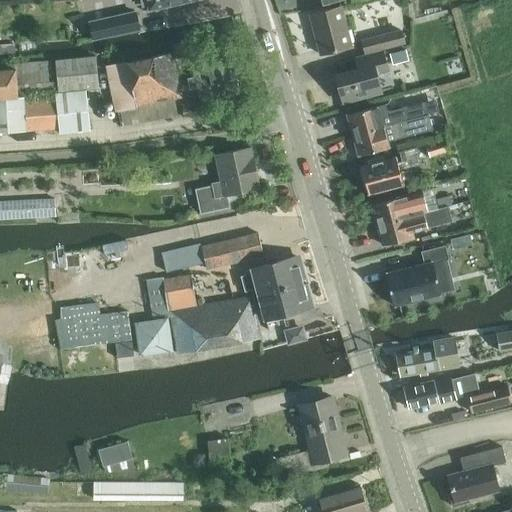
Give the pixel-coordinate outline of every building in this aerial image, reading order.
[(147,0),(150,9),(191,0),(147,0)] [(310,15),(320,54),(352,46),(341,7),(310,15)] [(140,31),(136,13),(88,23),(92,42),(140,31)] [(366,53),(404,43),(401,30),(362,40),(366,53)] [(172,45),(175,59),(195,54),(192,41),(172,45)] [(405,50),(390,54),(392,64),(408,60),(405,50)] [(336,75),(343,102),(381,92),(377,74),(388,71),(383,51),(356,58),(359,69),(336,75)] [(127,62),(127,61),(106,66),(116,112),(118,111),(121,127),(178,116),(175,99),(182,98),(173,53),(127,62)] [(190,89),(198,87),(201,101),(239,93),(231,54),(193,62),(196,77),(188,79),(190,89)] [(99,88),(96,56),(56,61),(14,63),(15,69),(0,69),(0,131),(10,132),(26,130),(26,131),(60,128),(60,133),(91,130),(86,89),(99,88)] [(354,135),(383,126),(406,120),(428,114),(425,102),(419,104),(379,114),(377,106),(348,114),(349,118),(348,120),(349,126),(352,127),(354,135)] [(182,105),(184,117),(200,116),(199,104),(182,105)] [(383,126),(354,135),(356,142),(354,144),(356,150),(358,152),(359,155),(388,147),(387,142),(432,129),(428,114),(406,120),(383,126)] [(426,145),(429,156),(449,151),(446,139),(426,145)] [(228,196),(260,189),(251,146),(215,154),(221,180),(211,182),(211,183),(196,186),(202,213),(230,207),(228,196)] [(363,167),(366,179),(363,179),(366,189),(368,189),(369,192),(403,183),(399,169),(420,163),(416,147),(400,152),(403,161),(397,162),(396,158),(371,164),(369,165),(363,167)] [(368,161),(369,165),(371,164),(384,161),(383,157),(368,161)] [(402,197),(373,205),(378,225),(429,212),(423,191),(402,197)] [(0,217),(55,215),(54,199),(0,201),(0,217)] [(429,212),(378,225),(384,245),(413,238),(412,233),(453,222),(449,206),(448,206),(440,208),(440,209),(429,211),(429,212)] [(167,272),(205,263),(207,269),(263,256),(258,233),(202,247),(201,244),(162,253),(167,272)] [(425,264),(386,273),(395,308),(441,297),(433,262),(449,258),(446,245),(421,251),(425,264)] [(255,289),(257,294),(304,282),(303,278),(307,277),(302,261),(299,261),(297,256),(249,269),(250,270),(245,271),(246,276),(241,277),(245,292),(255,289)] [(152,312),(151,312),(152,319),(171,317),(178,353),(261,338),(252,296),(197,306),(191,275),(164,281),(163,277),(147,279),(152,312)] [(304,282),(257,294),(264,319),(311,306),(309,301),(312,300),(308,283),(305,284),(304,282)] [(55,321),(60,349),(131,340),(128,311),(100,315),(98,303),(60,308),(62,319),(55,321)] [(284,331),(288,345),(307,340),(303,326),(284,331)] [(511,349),(511,329),(496,333),(500,351),(511,349)] [(396,355),(401,376),(459,363),(452,335),(433,339),(435,346),(396,355)] [(132,342),(116,343),(117,358),(133,357),(132,342)] [(434,380),(404,388),(410,408),(439,401),(440,403),(448,401),(457,399),(469,395),(481,392),(476,372),(451,379),(451,378),(434,382),(434,380)] [(481,392),(469,395),(473,412),(511,402),(508,386),(481,392)] [(313,471),(325,468),(322,458),(349,451),(336,398),(300,407),(311,449),(276,458),(279,469),(313,471)] [(212,453),(231,453),(230,436),(212,437),(212,453)] [(103,466),(133,458),(128,441),(98,449),(103,466)] [(491,464),(505,461),(501,445),(459,457),(463,471),(447,476),(451,488),(446,490),(452,507),(469,502),(468,496),(498,489),(491,464)] [(205,455),(192,456),(193,469),(207,467),(205,455)] [(8,474),(7,488),(48,492),(49,478),(8,474)] [(77,479),(57,479),(56,494),(76,494),(77,479)] [(92,501),(183,501),(183,483),(92,483),(92,501)] [(367,511),(359,484),(319,497),(323,511),(367,511)]
